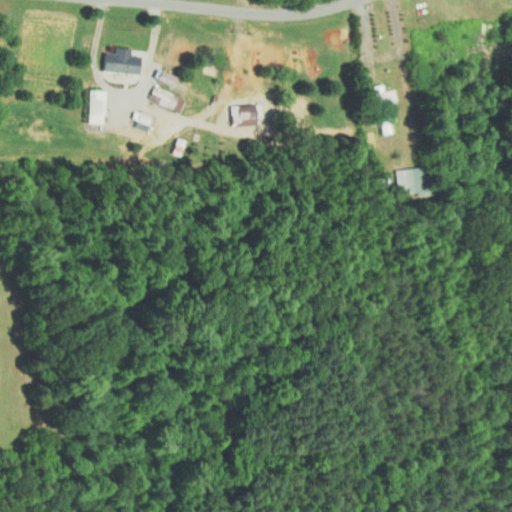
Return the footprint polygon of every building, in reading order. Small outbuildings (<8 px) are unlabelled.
[(125,47),(110,46),(109,52),(99,51),(97,69),(135,72),(137,55),(125,54),(125,47)] [(383,107),(392,105),(389,88),(381,89),(380,84),(370,85),(378,134),(387,132),(383,107)] [(180,96),(149,85),(144,99),(175,110),(180,96)] [(83,122),(98,122),(99,88),(84,88),(83,122)] [(257,102),(227,104),(228,119),(258,118),(257,102)] [(147,126),(150,116),(129,110),(126,121),(147,126)] [(421,192),(417,166),(393,169),(396,195),(421,192)]
